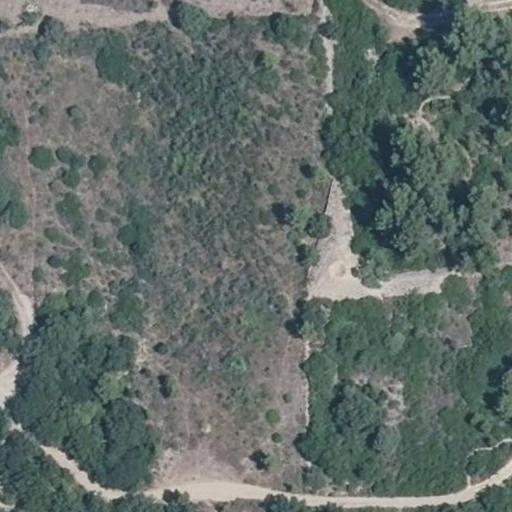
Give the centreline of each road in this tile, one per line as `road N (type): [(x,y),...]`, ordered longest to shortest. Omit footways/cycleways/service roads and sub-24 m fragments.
road 1 (track): [(0,397),(89,478),(241,497),(410,502),(487,487),(511,464)]
road 2 (track): [(13,409),(40,329),(0,239)]
